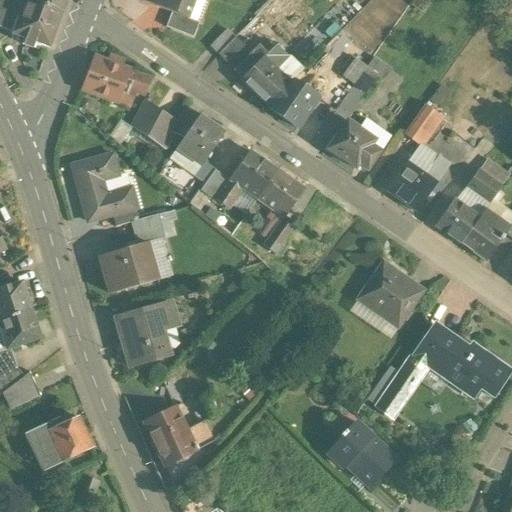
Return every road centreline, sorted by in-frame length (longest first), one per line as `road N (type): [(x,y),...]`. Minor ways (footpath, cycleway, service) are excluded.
road 1 (residential): [(511,310),(83,12)]
road 2 (secondary): [(16,140),(82,341),(150,511)]
road 3 (secondary): [(83,12),(37,129),(16,140)]
road 4 (residential): [(450,511),(511,408)]
